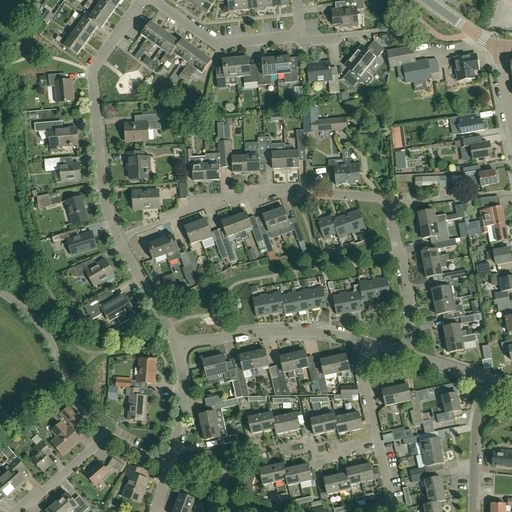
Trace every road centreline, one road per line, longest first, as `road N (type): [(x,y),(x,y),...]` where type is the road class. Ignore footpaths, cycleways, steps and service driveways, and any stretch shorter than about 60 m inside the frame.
road 1 (residential): [(403,354),(408,300),(389,209),(379,197),(247,193),(120,236)]
road 2 (unclassified): [(120,236),(100,177),(92,70),(140,0)]
road 3 (unclassified): [(354,336),(272,331),(176,346)]
road 4 (residential): [(297,39),(215,42),(147,0)]
road 5 (residential): [(473,511),(484,379)]
road 6 (unclassified): [(176,346),(120,236)]
road 7 (residential): [(14,511),(105,431)]
